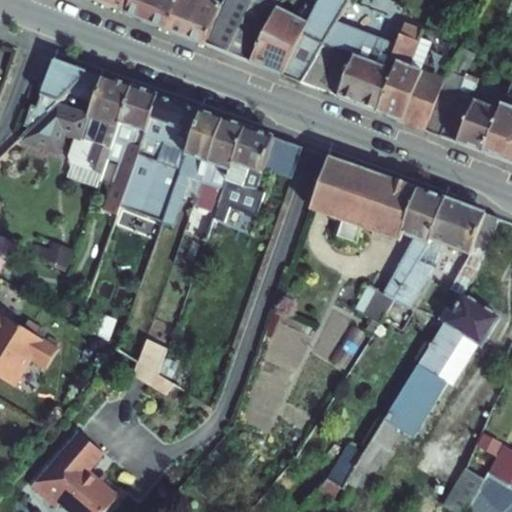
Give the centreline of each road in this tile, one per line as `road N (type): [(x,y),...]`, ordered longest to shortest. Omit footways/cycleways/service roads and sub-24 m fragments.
road 1 (secondary): [(511,197),(52,24)]
road 2 (residential): [(0,135),(52,24)]
